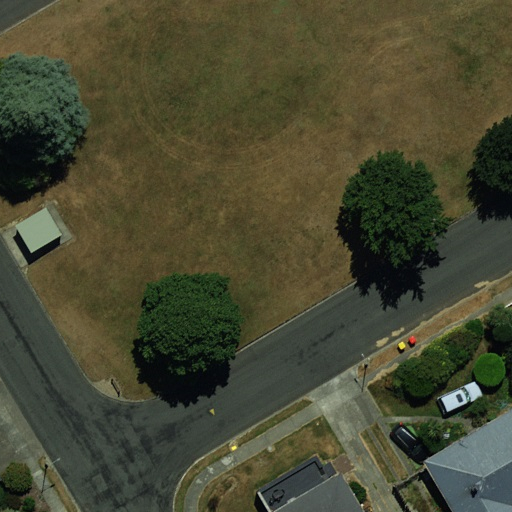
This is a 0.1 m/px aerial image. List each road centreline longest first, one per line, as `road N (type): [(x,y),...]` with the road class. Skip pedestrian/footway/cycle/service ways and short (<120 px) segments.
road 1 (residential): [(100,479),(511,234)]
road 2 (residential): [(0,308),(100,479)]
